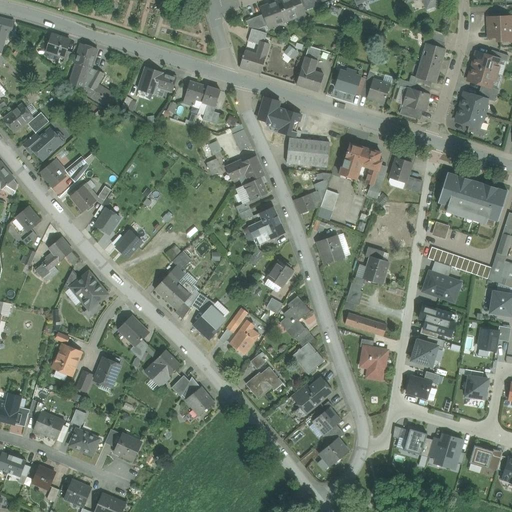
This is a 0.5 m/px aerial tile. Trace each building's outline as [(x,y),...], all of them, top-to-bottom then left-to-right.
[(300,0),(283,0),(279,2),(286,19),(298,14),(299,17),(306,14),(305,11),(301,0),(300,0)] [(300,0),(301,0),(305,11),(320,5),(319,4),(318,0),(300,0)] [(441,0),(406,0),(407,2),(411,0),(424,0),(427,6),(425,7),(427,12),(435,9),(434,5),(442,2),(441,0)] [(279,2),(260,9),(262,15),(267,26),(268,29),(275,26),(273,23),(286,19),(279,2)] [(262,15),(246,21),(249,27),(259,29),(267,26),(262,15)] [(0,17),(0,38),(6,40),(9,41),(11,39),(15,22),(0,17)] [(511,23),(511,17),(488,18),(489,38),(490,38),(489,37),(497,36),(498,41),(500,41),(511,40),(511,23)] [(267,34),(252,29),(248,42),(259,45),(260,42),(264,43),(267,34)] [(447,36),(431,30),(429,37),(445,43),(447,36)] [(65,58),(67,51),(70,41),(52,35),(48,49),(54,51),(53,54),(65,58)] [(429,37),(425,35),(423,43),(426,44),(428,44),(443,49),(445,43),(429,37)] [(511,40),(500,41),(500,48),(511,47),(511,40)] [(264,43),(260,42),(259,45),(257,55),(245,51),(240,68),(260,74),(269,45),(264,43)] [(97,49),(82,44),(72,75),(91,81),(96,71),(91,69),(97,49)] [(291,60),(299,52),(291,44),(283,53),(291,60)] [(443,49),(428,44),(423,61),(421,61),(440,67),(445,49),(443,49)] [(321,50),(309,46),(305,57),(317,61),(321,50)] [(509,56),(492,50),(490,56),(499,59),(499,60),(507,62),(509,56)] [(65,58),(62,65),(68,67),(72,53),(67,51),(65,58)] [(490,56),(476,53),(472,67),(497,74),(499,67),(498,65),(499,60),(499,59),(490,56)] [(317,61),(305,57),(302,68),(296,85),(318,92),(324,75),(314,72),(317,61)] [(440,67),(421,61),(423,62),(418,78),(416,77),(416,78),(417,78),(432,83),(436,84),(436,83),(440,67),(441,67),(440,67)] [(364,71),(344,65),(338,90),(358,95),(364,71)] [(497,74),(472,67),(468,81),(481,85),(491,88),(493,82),(494,81),(497,74)] [(164,74),(148,68),(145,77),(144,77),(139,90),(140,90),(141,88),(154,93),(153,95),(154,95),(155,93),(157,88),(164,74)] [(91,81),(72,75),(68,85),(83,92),(83,93),(108,108),(113,103),(117,96),(98,85),(104,74),(97,70),(96,71),(91,81)] [(375,72),(370,71),(366,82),(371,84),(373,79),(375,72)] [(177,78),(164,74),(157,88),(166,91),(172,93),(177,78)] [(390,84),(390,85),(392,78),(387,77),(384,85),(389,86),(390,84)] [(432,83),(417,78),(415,84),(430,88),(432,83)] [(384,85),(373,81),(374,79),(373,79),(371,84),(367,98),(367,99),(368,99),(384,104),(390,85),(390,84),(389,86),(384,85)] [(397,85),(411,89),(414,90),(415,84),(399,79),(397,85)] [(207,87),(190,82),(185,97),(196,101),(202,103),(207,87)] [(371,84),(366,82),(361,96),(367,98),(371,84)] [(430,88),(415,84),(414,90),(428,94),(430,88)] [(491,88),(481,85),(479,91),(497,96),(498,90),(491,88)] [(32,86),(23,91),(29,101),(38,95),(32,86)] [(221,91),(207,87),(202,103),(208,105),(210,106),(210,105),(216,107),(221,91)] [(414,90),(411,89),(405,87),(400,104),(402,105),(403,105),(406,105),(406,106),(423,112),(425,112),(425,111),(430,95),(428,94),(414,90)] [(497,96),(479,91),(478,97),(487,100),(495,102),(497,96)] [(478,97),(464,93),(460,107),(484,114),(487,108),(486,106),(487,100),(478,97)] [(40,100),(38,95),(29,101),(32,105),(40,100)] [(133,100),(127,97),(122,107),(127,110),(133,100)] [(196,101),(185,97),(183,104),(194,107),(196,101)] [(280,102),(264,98),(259,119),(274,124),(278,109),(280,102)] [(173,102),(169,112),(174,114),(178,104),(173,102)] [(202,103),(200,109),(198,113),(204,115),(208,105),(202,103)] [(210,106),(208,105),(204,115),(203,120),(211,123),(214,112),(216,107),(210,105),(210,106)] [(423,112),(406,106),(406,105),(403,105),(402,105),(400,114),(420,120),(423,112)] [(23,106),(4,120),(14,133),(33,118),(23,106)] [(484,114),(460,107),(456,122),(469,126),(479,128),(486,130),(488,125),(481,122),(482,121),(484,114)] [(301,115),(278,109),(274,124),(273,126),(280,129),(279,132),(289,135),(289,139),(294,140),(301,115)] [(220,114),(214,112),(211,123),(217,125),(220,114)] [(193,115),(189,125),(194,126),(197,116),(193,115)] [(230,129),(233,135),(244,130),(242,124),(230,129)] [(479,128),(469,126),(467,131),(485,136),(486,131),(486,130),(479,128)] [(41,138),(30,147),(31,148),(34,152),(42,161),(61,144),(55,138),(55,134),(51,129),(41,138)] [(244,130),(233,135),(240,151),(252,146),(244,130)] [(36,133),(23,145),(28,150),(31,148),(30,147),(41,138),(36,133)] [(59,134),(55,134),(55,138),(61,144),(63,144),(64,143),(64,140),(59,134)] [(294,140),(289,139),(286,164),(327,168),(329,144),(294,140)] [(218,140),(211,143),(215,153),(222,151),(218,140)] [(365,149),(349,144),(340,175),(356,180),(360,166),(360,165),(365,149)] [(381,153),(365,148),(365,149),(360,165),(360,166),(370,169),(365,183),(371,185),(374,186),(376,178),(378,171),(379,171),(380,166),(382,162),(378,161),(381,153)] [(92,154),(85,161),(89,166),(95,158),(92,154)] [(240,162),(227,168),(232,180),(245,174),(249,183),(261,178),(265,176),(256,156),(241,163),(240,162)] [(412,163),(396,158),(390,178),(405,183),(406,183),(408,177),(412,163)] [(83,159),(69,170),(78,181),(81,178),(89,166),(85,161),(83,159)] [(217,159),(207,164),(212,176),(222,172),(217,159)] [(56,161),(41,174),(53,188),(65,177),(64,175),(65,174),(67,173),(56,161)] [(14,180),(0,163),(0,188),(1,190),(2,189),(14,180)] [(378,171),(376,178),(383,180),(387,168),(380,166),(379,171),(378,171)] [(67,173),(65,174),(74,184),(78,181),(69,170),(67,173)] [(457,177),(448,174),(448,173),(447,173),(438,203),(441,204),(440,207),(448,210),(448,209),(448,210),(449,207),(461,211),(460,213),(474,218),(475,215),(487,219),(486,222),(494,224),(495,221),(498,222),(508,192),(507,192),(507,193),(497,190),(498,189),(483,185),(476,183),(475,183),(471,181),(457,177)] [(332,175),(322,174),(324,181),(327,188),(332,175)] [(408,177),(406,183),(405,183),(403,189),(410,191),(414,179),(408,177)] [(249,183),(244,186),(251,201),(268,194),(261,178),(249,183)] [(379,194),(383,180),(376,178),(374,186),(371,185),(369,190),(379,194)] [(405,183),(390,178),(389,182),(390,185),(403,189),(405,183)] [(414,179),(410,191),(421,194),(423,181),(414,179)] [(14,180),(2,189),(13,197),(17,184),(14,180)] [(324,181),(314,185),(316,192),(327,188),(324,181)] [(84,186),(96,200),(98,198),(99,196),(88,182),(84,186)] [(96,200),(84,186),(70,197),(83,213),(97,201),(96,200)] [(99,196),(98,198),(104,202),(112,190),(106,186),(99,196)] [(244,186),(236,189),(243,205),(247,202),(251,201),(244,186)] [(316,192),(311,194),(316,208),(320,207),(327,188),(316,192)] [(339,195),(326,190),(320,207),(333,212),(339,195)] [(311,194),(294,201),(300,215),(316,208),(311,194)] [(243,205),(236,208),(239,214),(250,209),(247,202),(243,205)] [(41,222),(29,207),(16,218),(28,232),(41,222)] [(274,207),(259,214),(263,222),(248,228),(251,234),(280,220),(274,207)] [(94,226),(108,236),(121,218),(107,208),(94,226)] [(250,209),(239,214),(242,221),(253,216),(250,209)] [(280,220),(251,234),(254,240),(268,233),(271,240),(285,233),(280,220)] [(316,220),(312,231),(318,232),(321,222),(316,220)] [(437,224),(433,235),(445,239),(448,227),(437,224)] [(511,229),(511,228),(505,226),(503,234),(510,237),(511,229)] [(114,248),(128,260),(143,242),(129,231),(114,248)] [(33,232),(23,241),(26,246),(37,236),(33,232)] [(268,233),(254,240),(255,243),(257,247),(271,240),(268,233)] [(337,236),(344,257),(350,255),(343,234),(337,236)] [(511,237),(510,237),(503,234),(494,260),(504,263),(511,238),(511,237)] [(337,236),(317,243),(324,264),(344,258),(344,257),(337,236)] [(61,239),(49,249),(52,253),(60,262),(65,258),(72,252),(61,239)] [(255,243),(249,250),(253,255),(258,249),(257,247),(255,243)] [(176,246),(171,250),(177,257),(182,253),(176,246)] [(432,247),(428,259),(433,261),(437,249),(432,247)] [(384,253),(368,248),(366,256),(370,258),(367,267),(368,268),(365,279),(382,285),(389,262),(382,260),(384,253)] [(253,255),(248,261),(255,266),(264,254),(258,249),(253,255)] [(437,249),(433,261),(435,261),(439,263),(443,251),(437,249)] [(36,253),(30,250),(27,258),(24,256),(22,263),(26,265),(30,266),(36,253)] [(173,262),(177,257),(171,250),(166,254),(173,262)] [(443,251),(439,263),(444,265),(448,253),(443,251)] [(72,252),(65,258),(74,267),(78,258),(72,252)] [(173,262),(172,262),(177,266),(181,270),(192,260),(183,252),(182,253),(177,257),(173,262)] [(52,253),(46,259),(48,260),(43,264),(49,271),(54,267),(60,262),(52,253)] [(448,253),(444,265),(450,267),(454,255),(448,253)] [(454,255),(450,267),(452,267),(455,269),(459,257),(454,255)] [(460,270),(464,259),(459,257),(455,269),(460,270)] [(460,270),(466,272),(470,261),(464,259),(460,270)] [(511,265),(494,260),(490,274),(511,281),(511,265)] [(294,271),(279,261),(268,279),(269,279),(276,284),(281,288),(288,278),(288,279),(294,271)] [(435,261),(431,273),(448,279),(452,267),(450,267),(444,265),(439,263),(435,261)] [(466,272),(471,274),(475,263),(470,261),(466,272)] [(471,274),(477,276),(481,265),(475,263),(471,274)] [(36,270),(44,278),(46,277),(51,272),(49,271),(43,264),(36,270)] [(360,265),(356,277),(364,279),(365,279),(368,268),(367,267),(360,265)] [(477,276),(482,278),(486,266),(481,265),(477,276)] [(177,266),(170,274),(156,289),(178,310),(185,303),(196,290),(187,281),(183,286),(179,282),(186,275),(181,270),(177,266)] [(482,278),(487,280),(492,268),(486,266),(482,278)] [(59,272),(54,267),(49,271),(51,272),(46,277),(49,281),(59,272)] [(80,280),(72,271),(65,286),(69,290),(71,288),(71,287),(80,280)] [(80,280),(71,287),(71,288),(82,301),(88,309),(89,310),(98,302),(107,295),(89,272),(80,280)] [(431,273),(430,272),(423,292),(448,300),(452,290),(458,292),(461,283),(448,279),(431,273)] [(511,281),(490,274),(488,280),(511,287),(511,281)] [(356,277),(354,283),(361,285),(364,279),(356,277)] [(276,284),(269,279),(265,284),(273,289),(276,284)] [(354,283),(352,282),(350,289),(359,292),(361,285),(354,283)] [(76,306),(82,301),(71,288),(69,290),(65,293),(76,306)] [(344,308),(353,310),(359,292),(350,289),(344,308)] [(511,294),(493,292),(490,313),(511,317),(511,311),(511,294)] [(208,299),(200,293),(192,306),(200,311),(208,299)] [(283,304),(272,298),(267,308),(278,314),(283,304)] [(309,313),(297,298),(289,304),(292,307),(285,313),(288,317),(282,322),(287,329),(285,330),(294,340),(295,339),(306,330),(299,321),(309,313)] [(208,299),(200,311),(205,314),(213,302),(208,299)] [(89,310),(88,309),(84,313),(89,320),(103,308),(98,302),(89,310)] [(11,304),(4,303),(1,316),(8,317),(11,304)] [(185,303),(178,310),(176,312),(183,319),(190,308),(185,303)] [(423,328),(423,329),(439,334),(445,335),(446,331),(453,333),(455,324),(453,323),(456,315),(422,306),(418,319),(425,321),(423,328)] [(218,318),(209,309),(205,314),(214,322),(218,318)] [(242,309),(227,329),(232,333),(233,333),(247,313),(242,309)] [(52,330),(58,333),(60,327),(60,317),(58,317),(58,311),(53,311),(53,326),(52,330)] [(214,322),(205,314),(194,325),(209,339),(220,328),(214,322)] [(386,326),(348,314),(344,325),(382,337),(386,326)] [(133,317),(119,330),(135,346),(142,340),(148,334),(133,317)] [(247,320),(230,344),(245,355),(260,335),(252,330),(255,326),(253,325),(254,324),(253,323),(252,324),(247,320)] [(498,332),(497,340),(509,342),(511,328),(499,326),(498,332)] [(423,329),(423,328),(422,328),(420,334),(428,337),(437,339),(439,334),(423,329)] [(227,329),(219,340),(224,344),(232,333),(227,329)] [(306,330),(295,339),(299,343),(309,334),(306,330)] [(479,348),(495,351),(497,340),(498,332),(482,330),(479,348)] [(69,338),(58,333),(56,339),(67,344),(69,338)] [(309,334),(299,343),(303,348),(308,344),(313,339),(309,334)] [(428,337),(426,343),(438,347),(443,348),(445,342),(437,339),(428,337)] [(142,340),(135,346),(130,350),(141,362),(146,352),(148,347),(142,340)] [(374,342),(362,340),(360,348),(364,348),(364,347),(373,348),(374,342)] [(426,343),(418,341),(412,361),(432,367),(434,360),(438,347),(426,343)] [(80,352),(62,344),(52,368),(70,376),(73,375),(75,370),(74,367),(77,360),(79,360),(81,355),(80,352)] [(316,354),(308,344),(303,348),(300,351),(299,350),(297,351),(298,352),(293,356),(294,357),(295,356),(302,365),(301,366),(302,366),(306,363),(313,371),(325,362),(317,353),(316,354)] [(155,353),(148,347),(146,352),(151,357),(155,353)] [(373,348),(364,347),(364,348),(360,367),(373,369),(372,378),(381,380),(383,371),(384,371),(388,351),(373,348)] [(445,349),(443,348),(438,347),(434,360),(441,362),(445,349)] [(166,350),(144,372),(161,388),(171,378),(169,377),(181,365),(166,350)] [(259,355),(250,362),(257,370),(265,363),(259,355)] [(121,366),(104,358),(94,381),(100,383),(102,380),(113,385),(121,366)] [(302,366),(309,375),(313,371),(306,363),(302,366)] [(269,367),(247,386),(257,398),(279,379),(269,367)] [(84,372),(77,389),(85,392),(92,375),(84,372)] [(426,372),(424,381),(431,383),(437,385),(440,376),(426,372)] [(467,376),(464,397),(486,401),(489,379),(483,377),(467,375),(467,376)] [(184,376),(172,388),(181,397),(182,395),(190,382),(184,376)] [(190,382),(182,395),(186,400),(201,388),(192,377),(190,382)] [(431,383),(424,381),(411,377),(406,393),(427,399),(431,383)] [(309,389),(296,400),(300,404),(299,405),(302,409),(303,408),(306,412),(307,413),(307,412),(331,392),(331,393),(332,392),(331,392),(329,389),(329,387),(325,383),(323,383),(321,380),(321,379),(320,379),(320,380),(309,389)] [(100,383),(94,381),(92,385),(110,393),(113,385),(102,380),(100,383)] [(305,385),(293,395),(296,400),(309,389),(305,385)] [(201,388),(186,400),(200,416),(206,411),(208,410),(207,410),(214,404),(201,388)] [(6,402),(0,400),(0,422),(15,426),(15,424),(20,408),(22,397),(8,393),(6,402)] [(41,403),(33,400),(29,414),(35,417),(41,403)] [(328,401),(319,409),(323,414),(330,409),(333,407),(328,401)] [(29,410),(20,408),(15,424),(25,427),(29,410)] [(323,414),(314,421),(324,434),(336,424),(340,421),(330,409),(323,414)] [(86,414),(76,410),(71,423),(81,427),(86,414)] [(65,422),(42,412),(33,431),(57,441),(63,427),(65,422)] [(336,424),(324,434),(322,436),(326,440),(340,429),(336,424)] [(57,441),(63,443),(69,428),(63,427),(57,441)] [(395,427),(393,438),(398,439),(402,429),(395,427)] [(111,429),(105,443),(111,446),(117,432),(111,429)] [(340,429),(326,440),(330,445),(338,438),(338,439),(344,434),(340,429)] [(426,438),(427,434),(410,429),(404,450),(421,456),(426,438)] [(100,440),(77,430),(70,446),(93,456),(100,440)] [(117,432),(111,446),(115,448),(122,434),(117,432)] [(129,437),(122,434),(115,448),(114,451),(134,461),(142,443),(141,443),(140,444),(128,439),(129,437)] [(441,441),(436,458),(443,460),(442,466),(455,469),(457,464),(460,452),(464,441),(443,435),(441,441)] [(330,445),(319,454),(324,459),(330,467),(349,451),(338,439),(338,438),(330,445)] [(426,438),(421,456),(428,458),(428,456),(433,440),(426,438)] [(428,456),(436,458),(441,441),(434,438),(433,440),(428,456)] [(475,446),(469,463),(470,464),(482,467),(489,469),(493,456),(494,452),(481,448),(475,446)] [(493,456),(501,458),(502,456),(503,452),(482,446),(481,448),(494,452),(493,456)] [(460,452),(457,464),(462,465),(466,454),(460,452)] [(0,458),(0,470),(8,473),(14,457),(2,453),(1,456),(0,458)] [(493,456),(489,469),(497,472),(498,470),(501,458),(493,456)] [(498,470),(504,472),(508,458),(502,456),(501,458),(498,470)] [(14,457),(8,473),(19,477),(21,478),(21,477),(26,465),(27,462),(14,457)] [(511,458),(508,457),(508,458),(504,472),(501,480),(509,482),(509,483),(511,483),(511,458)] [(318,464),(324,472),(330,467),(324,459),(318,464)] [(482,467),(470,464),(468,471),(480,474),(482,467)] [(26,465),(21,477),(26,478),(31,467),(26,465)] [(56,474),(40,467),(33,483),(49,490),(56,474)] [(21,478),(19,477),(17,484),(23,486),(26,478),(21,477),(21,478)] [(72,481),(65,499),(84,507),(92,489),(72,481)] [(60,490),(53,487),(48,500),(55,502),(60,490)] [(123,511),(126,505),(103,495),(95,511),(123,511)]
